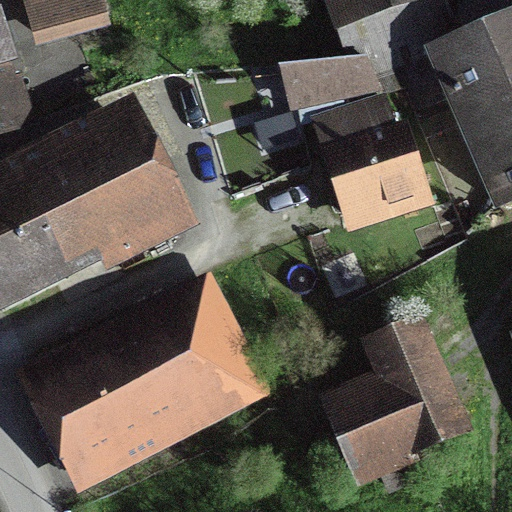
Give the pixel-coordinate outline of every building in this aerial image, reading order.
[(100,0),(26,0),(36,35),(104,16),(100,0)] [(325,0),(347,59),(369,57),(389,93),(405,88),(384,39),(436,17),(430,0),(325,0)] [(511,200),(511,15),(468,34),(463,21),(440,29),(436,17),(384,39),(405,88),(414,109),(451,93),(500,206),(511,200)] [(10,84),(0,52),(0,135),(27,126),(13,84),(10,84)] [(367,60),(288,66),(298,110),(382,90),(367,60)] [(378,216),(429,199),(410,143),(401,146),(385,100),(316,123),(346,215),(375,205),(378,216)] [(2,163),(0,164),(0,292),(174,205),(136,129),(15,189),(2,163)] [(255,377),(216,300),(81,368),(72,349),(33,369),(92,484),(132,464),(122,446),(255,377)] [(464,434),(415,322),(369,343),(386,378),(326,404),(358,479),(381,469),(389,488),(426,472),(418,453),(464,434)]
